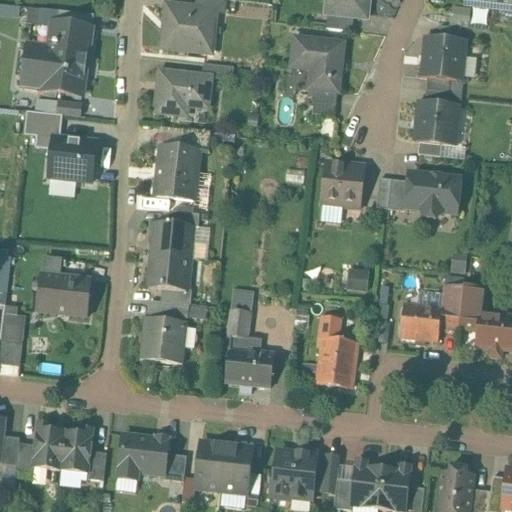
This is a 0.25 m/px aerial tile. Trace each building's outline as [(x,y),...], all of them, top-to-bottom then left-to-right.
[(224,2),(206,0),(197,0),(197,11),(215,13),(222,14),(224,2)] [(366,0),(328,0),(327,14),(353,17),(365,18),(366,0)] [(511,0),(464,0),(464,6),(494,10),(494,12),(496,12),(496,10),(511,11),(511,0)] [(197,11),(166,7),(161,50),(210,55),(215,13),(197,11)] [(92,17),(66,14),(63,29),(63,30),(90,33),(92,17)] [(353,17),(327,14),(325,30),(351,33),(353,17)] [(90,33),(63,30),(63,29),(57,28),(55,47),(48,46),(46,59),(27,57),(23,87),(42,90),(42,92),(82,98),(91,33),(90,33)] [(460,30),(438,28),(437,40),(459,42),(460,30)] [(437,40),(424,38),(420,80),(462,84),(466,43),(459,42),(437,40)] [(344,45),(293,39),(289,70),(309,72),(307,92),(314,93),(336,95),(338,95),(344,45)] [(233,69),(203,66),(201,78),(211,79),(232,81),(233,69)] [(201,78),(159,73),(154,115),(176,117),(177,107),(207,111),(211,79),(201,78)] [(336,95),(314,93),(311,116),(333,118),(336,95)] [(459,108),(417,103),(412,144),(455,149),(459,108)] [(80,108),(59,104),(57,117),(79,120),(80,108)] [(79,120),(57,117),(55,133),(77,135),(79,120)] [(53,142),(48,185),(91,190),(96,147),(53,142)] [(200,154),(159,149),(154,199),(194,204),(200,154)] [(349,172),(324,170),(320,206),(360,210),(364,169),(349,168),(349,172)] [(458,180),(417,176),(409,182),(408,184),(406,211),(407,211),(422,213),(422,214),(427,220),(434,221),(440,217),(440,215),(455,216),(458,180)] [(391,182),(379,181),(376,210),(387,212),(391,182)] [(408,184),(391,182),(387,212),(407,214),(407,211),(406,211),(408,184)] [(199,217),(169,213),(168,226),(194,229),(198,230),(199,217)] [(168,226),(154,225),(151,257),(191,261),(194,229),(168,226)] [(191,261),(151,257),(148,290),(161,292),(187,294),(188,293),(191,261)] [(368,274),(354,273),(351,291),(366,293),(368,274)] [(91,283),(41,278),(37,314),(87,319),(91,283)] [(492,281),(483,280),(482,289),(491,290),(492,281)] [(463,290),(445,289),(442,311),(460,313),(463,290)] [(483,292),(463,290),(460,313),(479,315),(483,292)] [(187,294),(161,292),(160,305),(188,307),(190,308),(191,294),(188,293),(187,294)] [(253,295),(232,293),(227,340),(231,340),(248,342),(253,295)] [(160,305),(150,304),(149,321),(180,325),(180,324),(180,320),(187,321),(188,307),(160,305)] [(442,311),(403,306),(399,340),(437,344),(439,329),(458,331),(460,313),(442,311)] [(511,319),(479,315),(460,313),(458,331),(479,333),(477,349),(490,350),(489,358),(500,360),(501,352),(511,352),(511,319)] [(19,370),(24,322),(5,320),(0,368),(19,370)] [(180,325),(149,321),(145,320),(140,362),(182,367),(184,351),(193,352),(194,347),(197,344),(197,340),(195,336),(195,331),(186,330),(187,325),(180,324),(180,325)] [(337,322),(321,320),(317,348),(322,349),(323,343),(334,344),(337,322)] [(248,342),(231,340),(229,352),(246,353),(248,342)] [(334,344),(323,343),(322,349),(317,386),(350,391),(356,347),(334,344)] [(246,353),(229,352),(226,385),(241,387),(241,394),(250,395),(251,388),(269,390),(273,357),(246,353)] [(301,382),(312,383),(314,364),(303,363),(301,382)] [(65,433),(49,432),(49,426),(37,424),(35,448),(32,470),(33,470),(60,473),(65,433)] [(81,435),(65,433),(60,473),(87,476),(88,476),(91,454),(93,431),(81,429),(81,435)] [(155,441),(123,437),(117,481),(137,483),(138,475),(163,478),(164,478),(167,457),(168,441),(155,439),(155,441)] [(20,441),(2,439),(0,454),(0,466),(16,469),(19,446),(20,441)] [(226,447),(200,444),(195,491),(221,494),(226,447)] [(35,448),(19,446),(16,469),(16,474),(33,476),(33,470),(32,470),(35,448)] [(252,450),(226,447),(221,494),(246,497),(252,450)] [(106,456),(91,454),(88,476),(87,476),(86,482),(103,484),(106,456)] [(306,457),(278,454),(276,472),(274,472),(271,497),(311,501),(312,493),(316,457),(316,455),(306,454),(306,457)] [(186,459),(167,457),(164,478),(163,478),(162,482),(183,485),(186,459)] [(339,460),(316,457),(312,493),(335,496),(337,481),(339,460)] [(368,463),(355,462),(353,483),(350,509),(351,509),(376,511),(377,511),(383,471),(367,469),(368,463)] [(398,473),(383,471),(377,511),(406,511),(409,489),(411,468),(399,467),(398,473)] [(467,470),(449,468),(448,475),(440,474),(436,511),(470,511),(473,492),(474,477),(466,476),(467,470)] [(511,471),(507,471),(506,481),(502,510),(504,510),(511,511),(511,471)] [(506,481),(492,479),(490,494),(488,511),(503,511),(504,510),(502,510),(506,481)] [(353,483),(337,481),(335,496),(334,511),(340,511),(350,511),(351,509),(350,509),(353,483)] [(422,511),(424,491),(409,489),(406,511),(422,511)] [(488,511),(490,494),(473,492),(470,511),(488,511)]
